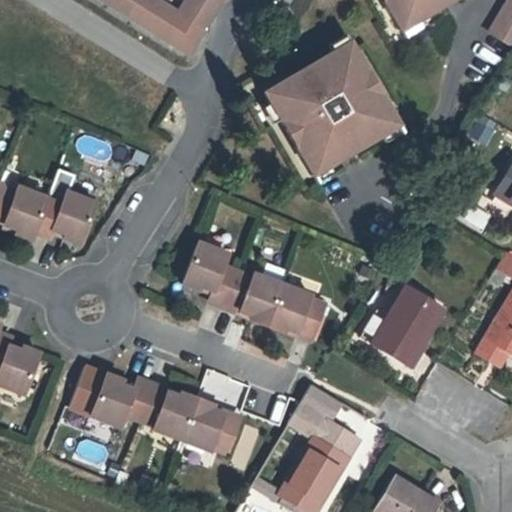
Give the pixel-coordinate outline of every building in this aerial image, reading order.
[(104,0),(127,14),(188,52),(203,28),(180,13),(158,0),(104,0)] [(188,0),(180,13),(203,28),(204,27),(220,0),(188,0)] [(382,0),(383,0),(399,28),(417,18),(447,0),(382,0)] [(511,0),(507,0),(489,31),(511,45),(511,0)] [(417,18),(399,28),(404,36),(421,26),(417,18)] [(331,50),(349,40),(345,33),(327,43),(331,50)] [(294,145),(310,173),(328,163),(379,134),(396,124),(349,40),(331,50),(263,90),(269,101),(279,118),(279,119),(282,118),(297,142),(294,145)] [(496,86),(505,91),(510,83),(501,77),(496,86)] [(279,118),(269,101),(262,105),(271,123),(279,118)] [(396,124),(379,134),(383,141),(401,131),(396,124)] [(328,163),(310,173),(314,181),(332,171),(328,163)] [(511,184),(511,191),(506,202),(511,205),(511,164),(503,179),(511,184)] [(494,194),(506,202),(511,191),(511,184),(503,179),(494,194)] [(35,232),(48,197),(18,186),(15,195),(6,191),(0,194),(0,221),(17,228),(15,232),(32,238),(35,232)] [(62,202),(48,197),(35,232),(50,237),(54,230),(65,234),(64,236),(80,243),(96,202),(67,190),(62,202)] [(456,222),(481,230),(487,212),(462,203),(456,222)] [(396,245),(404,250),(411,239),(403,234),(396,245)] [(225,304),(239,269),(224,263),(228,252),(199,241),(183,283),(200,289),(201,286),(212,290),(209,298),(225,304)] [(404,250),(396,245),(394,249),(402,254),(404,250)] [(511,280),(511,289),(482,339),(505,353),(511,357),(511,257),(504,252),(499,260),(493,269),(511,280)] [(266,324),(283,282),(253,271),(252,274),(239,269),(225,304),(252,315),(251,319),(266,324)] [(385,284),(391,287),(394,281),(389,278),(385,284)] [(312,293),(283,282),(266,324),(284,332),(286,327),(312,337),(325,302),(311,296),(312,293)] [(405,364),(419,342),(439,308),(402,286),(393,301),(369,343),(405,365),(405,364)] [(357,336),(369,343),(393,301),(387,298),(378,312),(373,309),(357,336)] [(12,337),(0,331),(0,384),(23,394),(40,351),(22,345),(21,348),(9,344),(12,337)] [(496,369),(505,353),(482,339),(479,337),(470,353),(496,369)] [(424,345),(419,342),(405,364),(410,367),(424,345)] [(124,414),(139,420),(152,385),(137,379),(134,387),(122,382),(123,380),(106,373),(90,414),(119,425),(124,414)] [(277,494),(305,511),(312,511),(356,440),(327,421),(339,402),(309,384),(286,423),(310,437),(277,494)] [(151,427),(181,439),(197,397),(181,390),(179,395),(152,385),(139,420),(151,425),(151,427)] [(213,403),(197,397),(181,439),(210,450),(212,448),(226,453),(240,419),(212,407),(213,403)] [(375,511),(430,511),(436,504),(391,476),(370,509),(375,511)]
